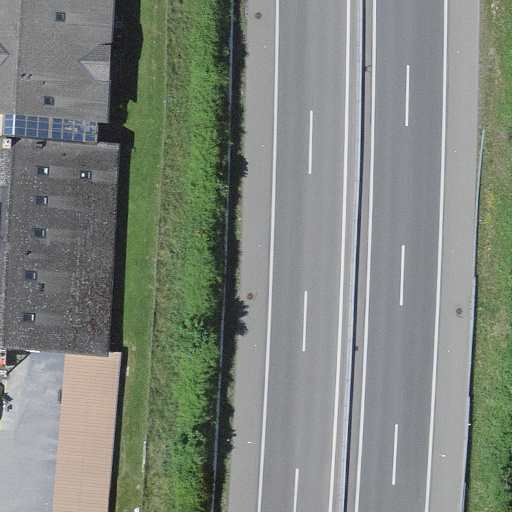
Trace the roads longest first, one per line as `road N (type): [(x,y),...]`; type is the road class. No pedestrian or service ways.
road 1 (motorway): [(315,0),(295,511)]
road 2 (motorway): [(390,511),(409,0)]
